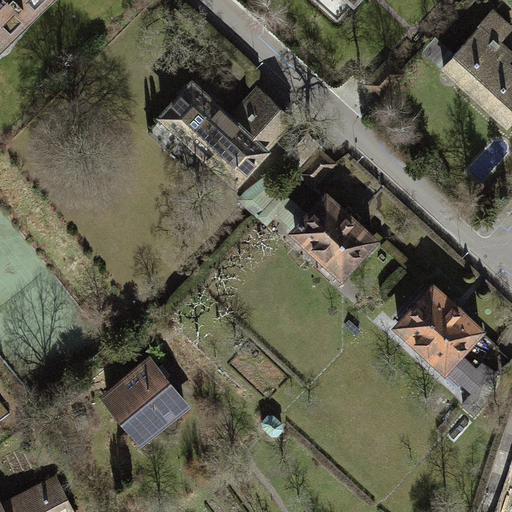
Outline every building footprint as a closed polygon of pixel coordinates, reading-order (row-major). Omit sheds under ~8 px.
[(0,0),(0,47),(47,0),(0,0)] [(492,11),(479,24),(499,42),(511,28),(492,11)] [(479,24),(451,55),(467,70),(458,81),(506,124),(511,118),(511,68),(506,63),(511,56),(511,53),(499,42),(479,24)] [(388,60),(365,83),(379,96),(401,73),(388,60)] [(193,83),(147,131),(168,150),(184,134),(225,173),(243,154),(252,163),(293,120),(258,87),(229,118),(193,83)] [(322,145),(308,131),(282,158),(297,172),(319,148),(322,145)] [(319,148),(297,172),(312,186),(334,162),(319,148)] [(341,274),(373,240),(355,222),(360,217),(348,205),(342,212),(326,197),(309,215),(299,205),(280,191),(257,216),(267,224),(277,214),(341,274)] [(448,300),(433,286),(398,324),(466,387),(476,367),(458,351),(479,328),(462,312),(464,309),(451,297),(448,300)] [(142,438),(184,404),(150,361),(107,395),(142,438)] [(481,362),(476,367),(466,387),(472,392),(463,402),(473,413),(485,400),(492,388),(498,372),(481,362)] [(281,422),(275,416),(267,415),(263,421),(264,427),(272,434),(277,434),(282,427),(281,422)] [(0,501),(0,511),(72,511),(55,477),(1,504),(0,501)]
